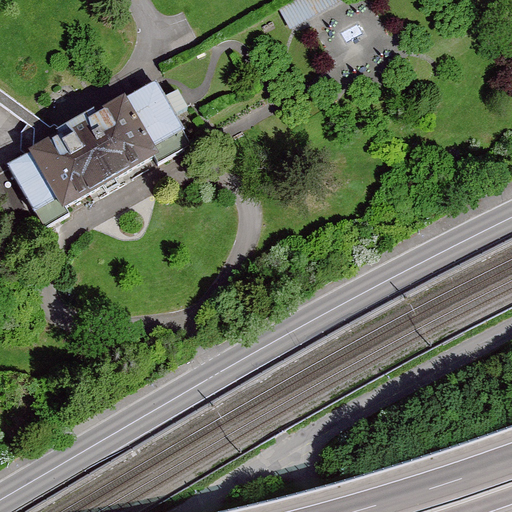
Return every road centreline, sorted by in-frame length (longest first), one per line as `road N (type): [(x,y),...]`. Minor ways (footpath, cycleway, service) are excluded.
road 1 (primary): [(0,499),(317,315),(511,216)]
road 2 (residential): [(185,511),(358,407),(511,329)]
road 3 (motorway): [(511,461),(355,511)]
